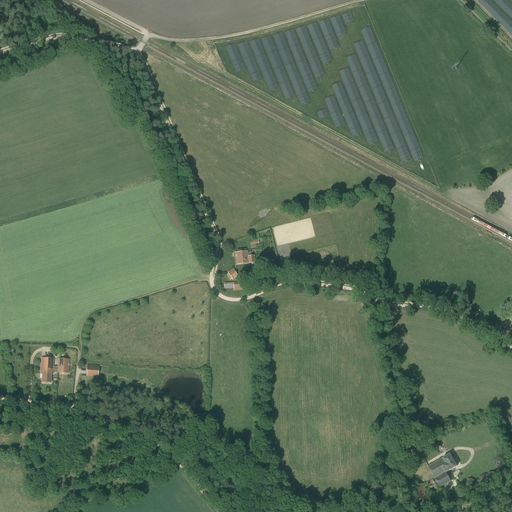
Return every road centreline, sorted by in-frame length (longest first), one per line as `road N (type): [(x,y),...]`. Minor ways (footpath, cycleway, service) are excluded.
road 1 (track): [(210,279),(215,235),(134,53)]
road 2 (track): [(146,34),(215,39),(372,0)]
road 3 (track): [(73,406),(164,449),(221,511)]
road 4 (track): [(134,53),(74,37),(0,52)]
